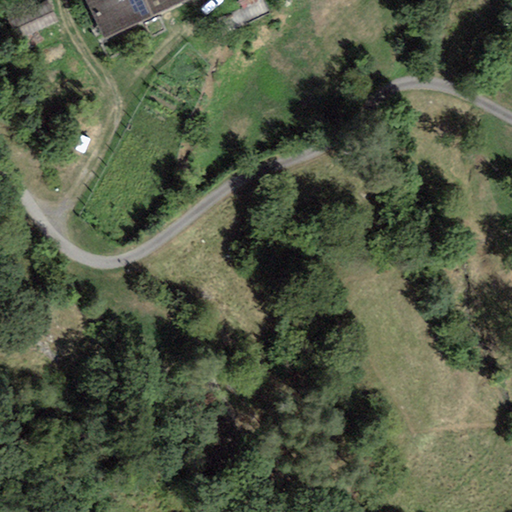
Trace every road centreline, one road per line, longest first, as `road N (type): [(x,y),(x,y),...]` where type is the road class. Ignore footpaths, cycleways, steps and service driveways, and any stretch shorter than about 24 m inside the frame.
road 1 (unclassified): [(0,219),(52,262),(95,264),(211,194),(320,147),(404,85),(447,88),(511,120)]
road 2 (track): [(16,235),(107,123),(108,97),(67,36),(58,0)]
